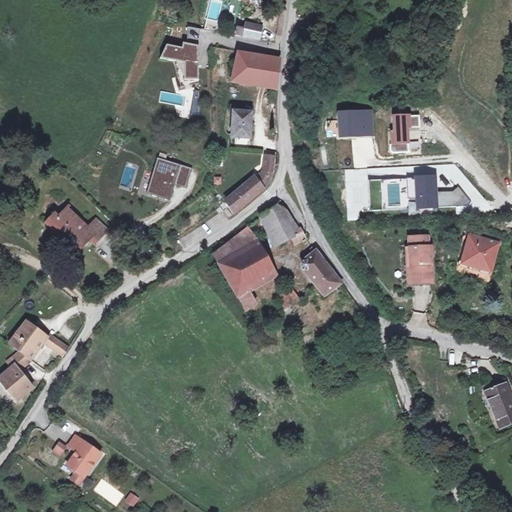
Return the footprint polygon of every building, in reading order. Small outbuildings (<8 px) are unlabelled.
[(236,35),(259,40),(262,27),(246,23),(245,29),(237,28),(236,35)] [(365,23),(361,38),(371,41),(375,26),(365,23)] [(168,47),(163,57),(186,61),(185,78),(198,79),(196,46),(183,44),(182,50),(168,47)] [(281,60),(238,52),(233,77),(278,85),(281,60)] [(251,113),(233,112),(232,138),(250,139),(251,113)] [(419,117),(393,118),(393,144),(410,144),(409,127),(419,127),(419,117)] [(275,157),(265,156),(263,171),(257,181),(228,205),(234,214),(264,189),(271,183),(273,172),(275,157)] [(189,169),(158,160),(149,192),(170,198),(174,184),(184,187),(189,169)] [(225,201),(228,205),(257,181),(254,178),(225,201)] [(435,178),(369,182),(371,209),(417,207),(465,204),(470,199),(458,188),(453,193),(436,194),(435,178)] [(275,207),(261,218),(275,247),(292,238),(296,245),(307,239),(302,229),(301,228),(300,228),(298,229),(296,224),(293,220),(287,211),(278,207),(275,207)] [(79,219),(67,208),(58,217),(55,214),(46,223),(62,237),(63,236),(79,251),(91,238),(84,232),(75,223),(79,219)] [(90,225),(102,237),(108,230),(96,219),(90,225)] [(90,225),(84,232),(91,238),(92,237),(97,242),(102,237),(90,225)] [(214,255),(219,265),(255,245),(246,229),(214,255)] [(482,232),(480,239),(497,244),(499,237),(482,232)] [(412,276),(430,275),(430,257),(433,257),(432,247),(429,247),(429,237),(410,238),(411,248),(412,276)] [(470,237),(462,263),(490,271),(497,244),(480,239),(477,238),(470,237)] [(219,265),(229,281),(264,260),(255,245),(219,265)] [(434,283),(433,257),(430,257),(430,275),(412,276),(411,248),(408,248),(409,276),(410,285),(434,283)] [(302,268),(303,271),(315,284),(332,271),(321,258),(316,251),(307,259),(306,260),(305,261),(305,262),(303,263),(302,264),(302,266),(302,268)] [(273,275),(264,260),(229,281),(246,312),(256,304),(245,292),(273,275)] [(332,271),(315,284),(316,286),(325,296),(341,283),(332,271)] [(292,288),(278,297),(286,309),(300,300),(292,288)] [(44,335),(26,321),(9,344),(20,352),(27,358),(44,335)] [(69,349),(54,339),(48,346),(63,357),(69,349)] [(20,352),(11,360),(15,365),(20,372),(28,365),(33,362),(27,358),(20,352)] [(20,372),(15,365),(0,377),(0,381),(16,402),(33,388),(20,372)] [(511,399),(506,384),(485,392),(500,428),(511,423),(511,426),(511,399)] [(100,454),(76,437),(69,447),(77,452),(67,466),(76,472),(84,478),(100,454)] [(455,443),(461,455),(469,452),(463,439),(455,443)] [(54,451),(61,455),(65,449),(58,445),(54,451)] [(84,478),(76,472),(72,478),(80,484),(84,478)] [(132,494),(127,501),(133,505),(138,497),(132,494)]
